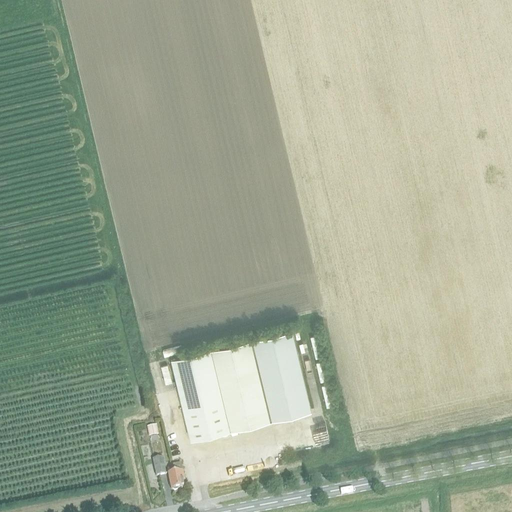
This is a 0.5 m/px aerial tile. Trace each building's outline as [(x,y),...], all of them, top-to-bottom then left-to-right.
[(271,418),(310,409),(291,331),(252,340),(271,418)] [(250,340),(212,350),(230,428),(269,419),(250,340)] [(176,341),(162,345),(163,351),(177,347),(176,341)] [(211,350),(171,359),(190,438),(229,428),(211,350)] [(167,359),(161,361),(165,379),(172,377),(167,359)] [(152,460),(156,477),(165,475),(162,458),(152,460)] [(184,480),(181,464),(172,466),(174,473),(168,474),(171,490),(173,490),(174,491),(177,491),(178,489),(183,488),(182,481),(184,480)]
